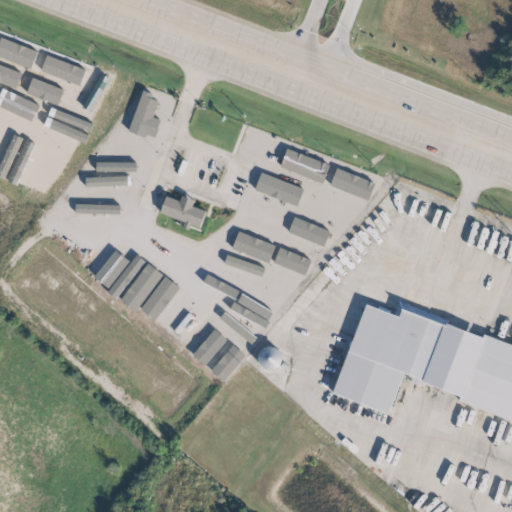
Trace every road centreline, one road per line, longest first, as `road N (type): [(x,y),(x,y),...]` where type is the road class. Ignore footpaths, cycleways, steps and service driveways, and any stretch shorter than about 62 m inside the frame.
road 1 (primary): [(102,0),(511,155)]
road 2 (residential): [(329,86),(360,0),(293,72)]
